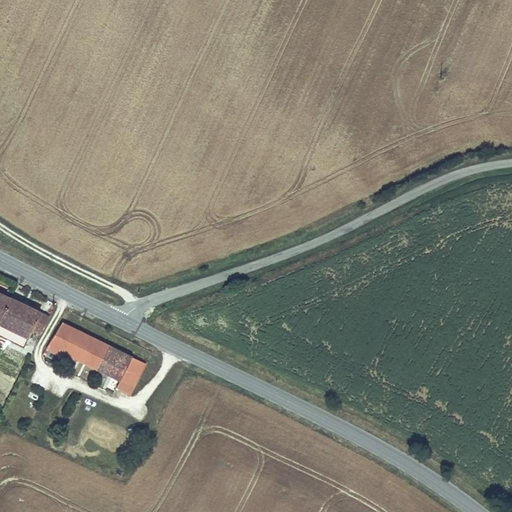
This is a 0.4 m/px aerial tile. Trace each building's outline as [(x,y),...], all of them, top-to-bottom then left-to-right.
[(0,317),(10,298),(0,293),(0,317)] [(40,334),(49,318),(10,298),(0,317),(0,336),(1,337),(23,348),(32,330),(40,334)] [(62,351),(96,368),(108,346),(61,322),(47,348),(60,355),(62,351)] [(96,368),(119,380),(131,357),(108,346),(96,368)] [(119,380),(133,387),(145,364),(131,357),(119,380)]
